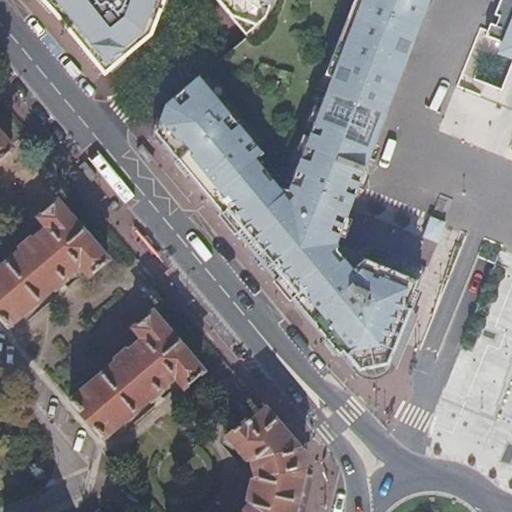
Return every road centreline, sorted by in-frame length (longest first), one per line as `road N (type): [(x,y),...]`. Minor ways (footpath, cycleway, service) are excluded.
road 1 (secondary): [(421,474),(231,299)]
road 2 (secondary): [(231,299),(348,468),(363,511)]
road 3 (secondary): [(97,139),(231,299)]
road 4 (residential): [(36,511),(68,498),(75,477),(68,451),(0,369)]
road 5 (residential): [(97,139),(167,54),(186,0)]
road 6 (secondary): [(0,24),(97,139)]
